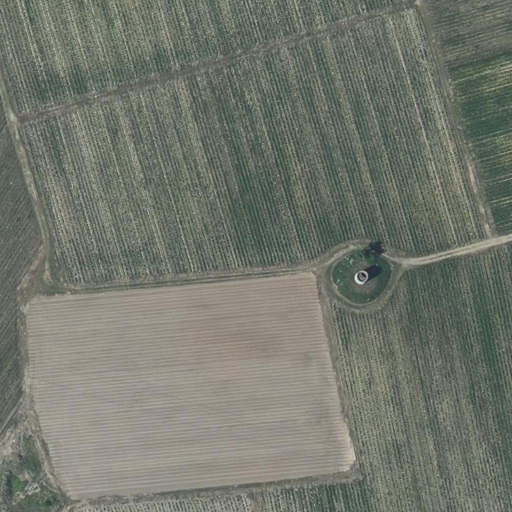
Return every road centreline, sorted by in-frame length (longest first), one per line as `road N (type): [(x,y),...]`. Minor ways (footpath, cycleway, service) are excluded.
road 1 (track): [(13,122),(422,3),(490,241)]
road 2 (track): [(511,235),(417,262),(371,247),(327,264)]
road 3 (track): [(0,77),(51,245)]
